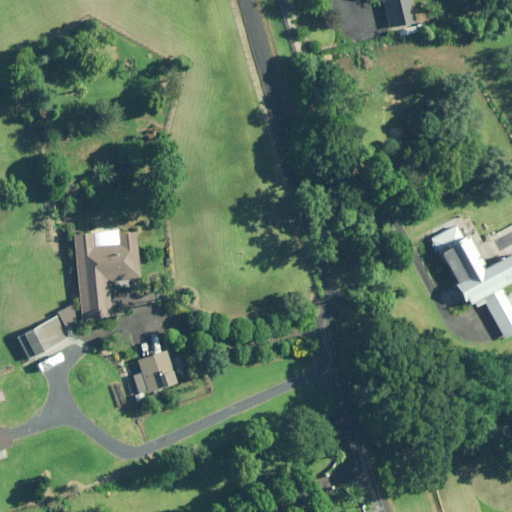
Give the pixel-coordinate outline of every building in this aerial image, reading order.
[(377,0),(382,3),(389,29),(417,24),(412,0),(377,0)] [(430,238),(432,242),(430,243),(435,251),(437,249),(457,282),(453,283),(464,302),(467,300),(470,305),(474,303),(477,307),(484,303),(504,339),(511,333),(511,292),(507,295),(503,288),(511,283),(511,252),(487,264),(468,234),(464,236),(455,222),(430,238)] [(109,280),(141,277),(137,228),(71,234),(79,322),(112,319),(109,280)] [(68,337),(56,314),(16,337),(28,359),(68,337)] [(166,350),(137,360),(141,373),(132,376),(138,392),(133,394),(135,398),(178,383),(166,350)]
